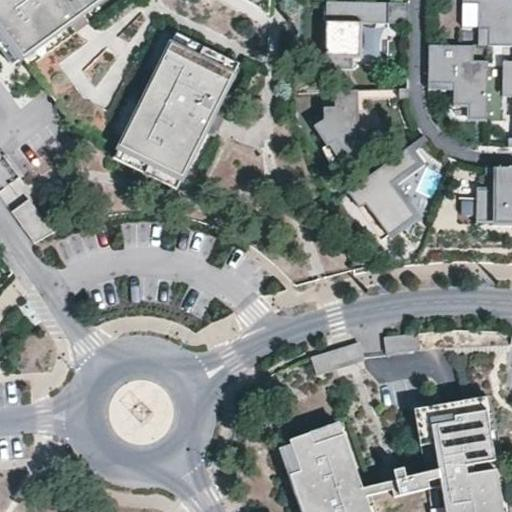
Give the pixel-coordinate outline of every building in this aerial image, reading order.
[(101,0),(0,0),(0,23),(24,56),(76,18),(101,0)] [(270,0),(245,0),(269,14),(270,0)] [(511,0),(458,0),(458,7),(474,8),(474,26),(492,26),(491,45),(511,45),(511,0)] [(409,4),(329,3),(328,67),(353,67),(353,25),(404,25),(409,4)] [(235,75),(174,45),(123,146),(185,177),(235,75)] [(472,120),(485,120),(485,67),(469,67),(469,46),(428,47),(428,84),(451,84),(451,107),(472,107),(472,120)] [(359,131),(359,91),(332,92),(333,108),(322,110),(323,127),(314,130),(330,149),(337,144),(354,162),(370,145),(359,131)] [(413,167),(402,152),(344,194),(355,210),(361,206),(385,238),(411,218),(387,186),(413,167)] [(482,220),(511,220),(511,170),(494,170),(494,193),(482,193),(482,220)] [(28,197),(9,209),(32,244),(51,231),(28,197)] [(468,203),(435,202),(434,226),(468,227),(468,203)] [(416,334),(384,335),(385,349),(416,347),(416,334)] [(357,344),(310,353),(314,370),(360,361),(357,344)] [(486,403),(435,412),(445,469),(447,483),(452,511),(498,511),(493,477),(473,481),(469,461),(495,456),(486,403)] [(333,428),(280,446),(302,511),(363,511),(358,497),(357,492),(333,428)] [(381,486),(357,492),(358,497),(395,489),(396,495),(447,483),(445,469),(403,478),(401,471),(378,476),(381,486)]
